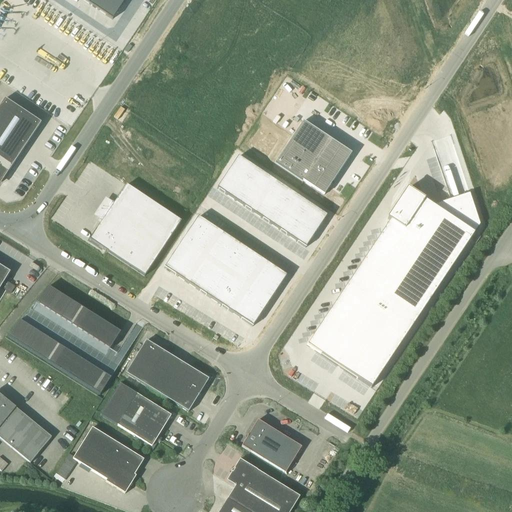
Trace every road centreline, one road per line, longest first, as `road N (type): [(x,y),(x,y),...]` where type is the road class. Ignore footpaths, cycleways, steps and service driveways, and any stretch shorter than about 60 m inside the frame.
road 1 (unclassified): [(246,375),(495,0)]
road 2 (unclassified): [(323,511),(511,228)]
road 3 (unclassified): [(21,234),(177,0)]
road 4 (unclassified): [(246,375),(21,234)]
road 5 (unclassified): [(173,494),(246,375)]
